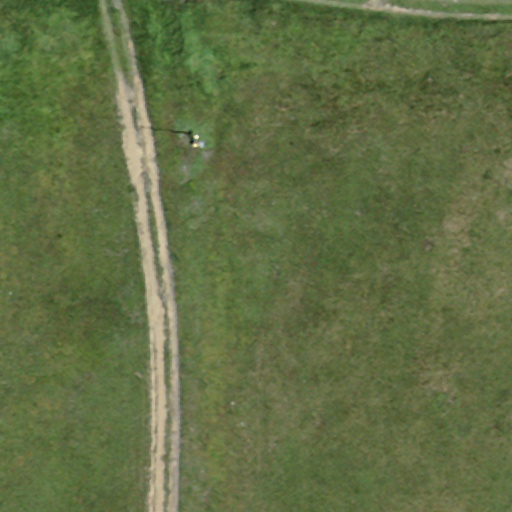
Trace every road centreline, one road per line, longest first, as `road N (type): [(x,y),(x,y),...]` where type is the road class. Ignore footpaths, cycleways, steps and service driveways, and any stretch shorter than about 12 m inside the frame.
road 1 (track): [(152,511),(154,347),(121,90),(100,0)]
road 2 (track): [(377,0),(511,5)]
